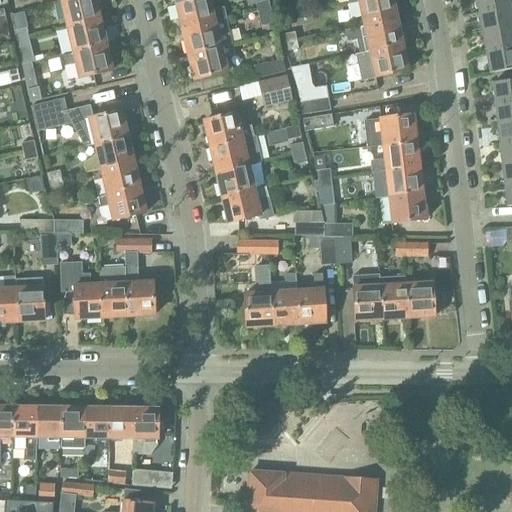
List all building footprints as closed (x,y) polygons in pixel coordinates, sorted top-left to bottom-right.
[(68,28),(100,20),(95,0),(70,0),(62,2),(68,28)] [(209,0),(190,0),(177,3),(183,29),(215,22),(215,21),(209,0)] [(271,7),(269,0),(256,0),(259,10),(271,7)] [(365,25),(398,19),(394,0),(363,0),(360,1),(365,25)] [(511,0),(475,0),(477,12),(511,5),(511,0)] [(511,5),(477,12),(481,32),(511,26),(511,5)] [(263,26),(275,23),(271,7),(259,10),(263,26)] [(0,28),(9,26),(7,18),(0,19),(0,28)] [(215,22),(183,29),(189,54),(232,44),(233,44),(227,18),(215,21),(215,22)] [(403,43),(398,19),(365,25),(365,26),(348,30),(350,40),(358,39),(361,52),(403,43)] [(74,53),(106,45),(100,20),(68,28),(74,53)] [(511,26),(481,32),(485,52),(511,47),(511,26)] [(26,28),(14,31),(16,39),(28,37),(26,28)] [(294,33),(282,35),(284,44),(296,41),(294,33)] [(28,37),(16,39),(18,48),(30,45),(28,37)] [(296,41),(284,44),(286,52),(298,50),(296,41)] [(363,80),(376,77),(409,71),(403,43),(361,52),(357,53),(363,80)] [(232,44),(189,54),(195,80),(233,70),(230,56),(235,55),(232,44)] [(80,79),(112,71),(106,45),(74,53),(80,79)] [(511,69),(511,47),(485,52),(489,74),(511,69)] [(259,78),(286,72),(283,59),(256,65),(259,78)] [(317,89),(314,85),(310,64),(292,68),(300,92),(302,103),(330,98),(328,87),(317,89)] [(266,108),(294,101),(288,75),(260,82),(266,108)] [(26,80),(25,80),(27,89),(27,90),(30,102),(41,100),(38,87),(37,88),(34,78),(26,80)] [(511,81),(491,84),(494,106),(511,103),(511,81)] [(304,115),(332,110),(330,98),(302,103),(304,115)] [(62,112),(59,99),(31,106),(37,131),(72,123),(84,145),(84,147),(95,144),(127,137),(121,111),(93,117),(90,105),(62,112)] [(511,103),(494,106),(496,126),(511,123),(511,103)] [(246,127),(243,113),(205,121),(211,147),(254,137),(252,126),(246,127)] [(307,131),(335,127),(333,115),(305,119),(307,131)] [(366,147),(384,145),(417,142),(414,116),(381,120),(382,129),(365,134),(366,147)] [(511,123),(496,126),(499,146),(511,144),(511,123)] [(298,126),(285,129),(288,141),(300,138),(298,126)] [(85,173),(101,169),(133,162),(127,137),(95,144),(97,153),(84,163),(83,163),(85,173)] [(217,173),(249,166),(261,163),(254,137),(211,147),(217,173)] [(23,152),(37,149),(35,141),(22,143),(23,152)] [(387,172),(420,168),(417,142),(384,145),(386,158),(371,160),(373,172),(387,170),(387,172)] [(289,147),(291,156),(304,153),(302,144),(289,147)] [(511,144),(499,146),(501,166),(511,164),(511,144)] [(25,160),(39,157),(37,149),(23,152),(25,160)] [(306,161),(304,153),(291,156),(293,165),(306,161)] [(317,172),(318,181),(331,179),(330,171),(325,171),(324,157),(313,158),(315,173),(317,172)] [(107,195),(139,188),(133,162),(101,169),(107,195)] [(511,164),(501,166),(504,186),(511,185),(511,164)] [(222,196),(254,189),(249,166),(217,173),(222,196)] [(422,192),(420,168),(387,172),(387,170),(373,172),(375,197),(381,196),(422,192)] [(49,181),(63,179),(61,170),(48,173),(49,181)] [(51,190),(65,187),(63,179),(49,181),(51,190)] [(332,188),(331,179),(318,181),(319,190),(332,188)] [(229,223),(260,215),(257,200),(269,197),(266,186),(254,189),(222,196),(229,223)] [(139,188),(107,195),(99,197),(101,207),(109,205),(113,221),(145,213),(139,188)] [(383,224),(393,222),(426,219),(422,192),(381,196),(383,224)] [(335,205),(320,208),(324,224),(324,237),(324,238),(352,238),(353,225),(336,226),(335,205)] [(54,233),(54,220),(21,220),(21,233),(54,233)] [(83,234),(83,221),(54,220),(54,233),(83,234)] [(295,224),(295,237),(309,237),(324,237),(324,224),(295,224)] [(0,240),(0,244),(12,244),(11,234),(0,235),(0,240)] [(42,266),(57,265),(56,247),(55,235),(40,236),(42,266)] [(56,247),(71,246),(70,235),(55,235),(56,247)] [(324,237),(309,237),(309,249),(319,249),(320,266),(336,265),(335,239),(323,240),(323,238),(324,238),(324,237)] [(350,239),(335,239),(336,265),(352,264),(350,239)] [(151,252),(152,240),(125,240),(125,252),(126,268),(128,316),(155,315),(153,281),(138,282),(137,252),(151,252)] [(266,254),(266,241),(237,241),(237,254),(266,254)] [(277,254),(278,242),(266,241),(266,254),(277,254)] [(428,255),(428,243),(396,242),(396,255),(428,255)] [(82,275),(81,263),(60,264),(62,292),(74,292),(76,319),(102,318),(100,284),(90,284),(90,274),(82,275)] [(102,318),(128,316),(126,268),(100,269),(100,284),(102,318)] [(297,290),(296,273),(284,273),(285,281),(270,281),(273,325),(299,324),(297,290)] [(299,324),(325,322),(322,273),(314,274),(312,289),(297,290),(299,324)] [(356,321),(383,319),(381,278),(380,274),(353,275),(354,287),(356,321)] [(408,317),(406,284),(406,276),(381,278),(383,319),(408,317)] [(0,322),(18,322),(17,288),(16,277),(0,277),(0,322)] [(18,322),(45,320),(43,279),(31,279),(32,287),(17,288),(18,322)] [(247,327),(273,325),(270,281),(270,279),(260,280),(260,286),(245,287),(247,327)] [(408,317),(435,316),(433,282),(406,284),(408,317)] [(0,407),(0,468),(1,468),(1,438),(13,438),(13,407),(0,407)] [(35,407),(13,407),(13,438),(13,452),(25,452),(25,462),(35,462),(35,407)] [(35,407),(35,462),(37,462),(37,463),(47,463),(48,447),(38,446),(38,439),(59,439),(59,408),(35,407)] [(59,408),(59,439),(59,448),(83,448),(83,439),(84,408),(59,408)] [(84,408),(83,439),(107,439),(108,408),(84,408)] [(108,408),(107,439),(132,440),(132,408),(108,408)] [(132,440),(131,456),(143,456),(149,455),(156,447),(156,440),(156,409),(132,408),(132,440)] [(85,461),(93,461),(95,445),(85,444),(85,461)] [(126,483),(127,470),(110,469),(109,482),(126,483)] [(132,471),(131,487),(152,489),(153,473),(132,471)] [(375,511),(378,481),(251,472),(247,511),(375,511)] [(94,499),(95,486),(64,483),(62,495),(94,499)] [(35,502),(36,484),(26,484),(26,486),(18,486),(16,492),(15,501),(35,502)] [(53,501),(54,485),(38,484),(37,500),(53,501)] [(152,511),(153,504),(148,503),(149,493),(125,490),(124,500),(122,511),(152,511)] [(0,500),(0,511),(52,511),(53,504),(35,502),(15,501),(8,500),(8,502),(0,500)]
